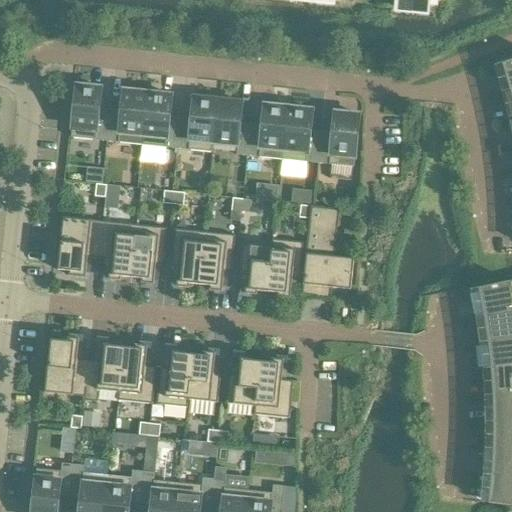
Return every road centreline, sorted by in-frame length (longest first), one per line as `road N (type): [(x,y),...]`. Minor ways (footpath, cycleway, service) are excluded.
road 1 (residential): [(494,243),(468,86),(430,91),(55,46),(17,79)]
road 2 (residential): [(450,342),(10,301)]
road 3 (residential): [(10,301),(29,104),(17,79)]
road 4 (residential): [(451,492),(450,342)]
